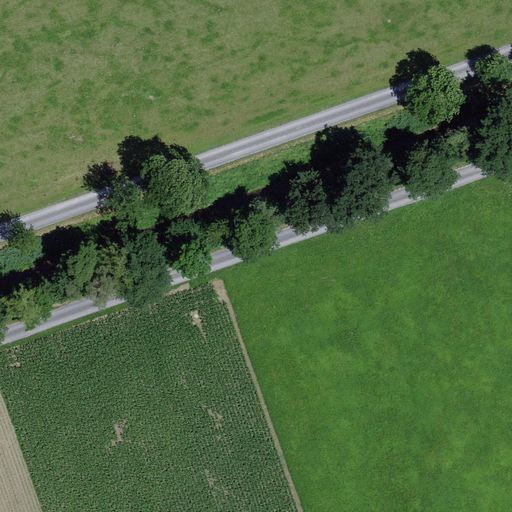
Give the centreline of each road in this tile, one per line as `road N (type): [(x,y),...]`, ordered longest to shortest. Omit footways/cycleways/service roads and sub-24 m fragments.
road 1 (track): [(511,51),(0,234)]
road 2 (track): [(511,160),(0,334)]
